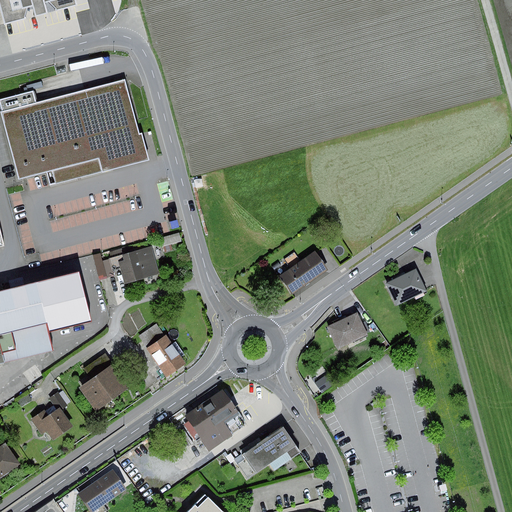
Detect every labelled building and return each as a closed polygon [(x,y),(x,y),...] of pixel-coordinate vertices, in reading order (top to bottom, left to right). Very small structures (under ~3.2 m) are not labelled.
[(0,0),(0,6),(4,23),(75,5),(74,0),(0,0)] [(0,97),(0,102),(19,176),(49,168),(53,183),(149,158),(142,132),(139,133),(125,78),(38,101),(35,89),(0,97)] [(149,248),(101,259),(105,274),(116,272),(119,284),(155,276),(149,248)] [(314,254),(280,277),(292,295),(326,272),(314,254)] [(410,270),(380,283),(390,307),(420,293),(410,270)] [(59,275),(0,289),(0,362),(56,349),(49,320),(69,315),(59,275)] [(351,313),(320,326),(330,351),(362,339),(351,313)] [(155,329),(135,341),(159,378),(179,366),(155,329)] [(99,356),(85,363),(89,370),(103,362),(99,356)] [(100,366),(70,389),(88,413),(118,390),(100,366)] [(215,392),(177,419),(204,456),(242,428),(215,392)] [(55,394),(46,401),(53,411),(62,405),(55,394)] [(37,412),(25,420),(35,435),(40,432),(45,441),(63,429),(50,409),(40,416),(37,412)] [(274,426),(233,455),(248,476),(269,461),(276,470),(296,456),(274,426)] [(0,451),(0,472),(10,465),(0,451)] [(106,471),(71,496),(82,511),(90,511),(120,491),(106,471)] [(212,511),(196,495),(179,511),(212,511)]
